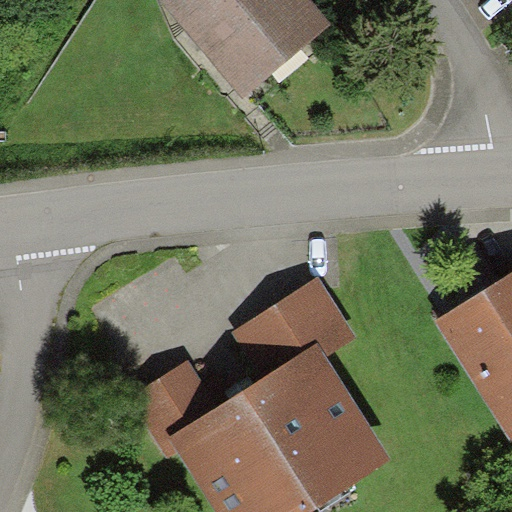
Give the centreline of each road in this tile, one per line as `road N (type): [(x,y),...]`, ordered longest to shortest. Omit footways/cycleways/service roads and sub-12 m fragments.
road 1 (residential): [(30,231),(499,188)]
road 2 (residential): [(0,459),(31,357),(30,231)]
road 3 (residential): [(499,188),(471,68),(426,0)]
